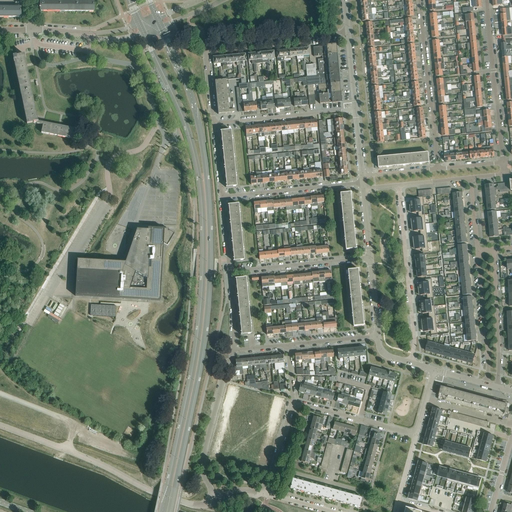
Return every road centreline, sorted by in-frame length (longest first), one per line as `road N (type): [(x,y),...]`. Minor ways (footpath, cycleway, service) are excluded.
road 1 (tertiary): [(168,511),(201,348),(208,216),(196,114),(161,27)]
road 2 (tertiary): [(143,33),(187,125),(203,203),(200,325),(162,511)]
road 3 (residential): [(347,31),(206,45),(214,123)]
road 4 (residential): [(410,362),(398,184)]
road 5 (residential): [(419,0),(438,168)]
road 6 (residential): [(502,162),(486,0)]
road 7 (residential): [(232,349),(204,454),(212,500)]
road 8 (residential): [(229,271),(370,257)]
road 9 (residential): [(214,123),(355,109)]
road 10 (residential): [(362,182),(222,196)]
road 11 (residential): [(496,387),(494,249)]
road 12 (residential): [(477,251),(485,384)]
road 13 (residential): [(416,435),(292,401)]
